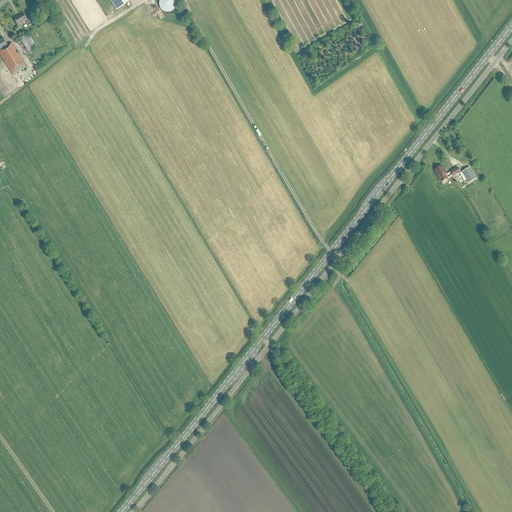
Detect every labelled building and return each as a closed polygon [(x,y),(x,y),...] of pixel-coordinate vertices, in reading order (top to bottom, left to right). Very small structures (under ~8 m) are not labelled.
[(129,3),(126,0),(110,0),(116,10),(129,3)] [(159,0),(160,0),(159,1),(159,2),(159,3),(159,4),(159,5),(159,6),(159,7),(160,8),(160,9),(161,9),(161,10),(162,11),(163,11),(163,12),(164,12),(165,12),(166,13),(167,13),(168,13),(169,12),(171,12),(172,11),(173,11),(173,10),(174,10),(175,9),(175,8),(176,7),(176,6),(176,5),(176,4),(176,3),(176,2),(176,1),(175,0),(159,0)] [(32,25),(30,23),(28,19),(27,20),(23,13),(14,19),(18,26),(25,21),(29,27),(32,25)] [(28,52),(35,48),(27,34),(20,39),(28,52)] [(0,54),(13,75),(26,67),(12,44),(8,46),(4,39),(0,41),(0,54)] [(439,178),(441,182),(447,179),(444,175),(446,174),(441,166),(435,170),(439,178)] [(457,167),(450,172),(453,176),(460,172),(457,167)] [(476,179),(469,167),(461,172),(468,184),(476,179)] [(24,208),(29,217),(32,215),(27,206),(24,208)]
